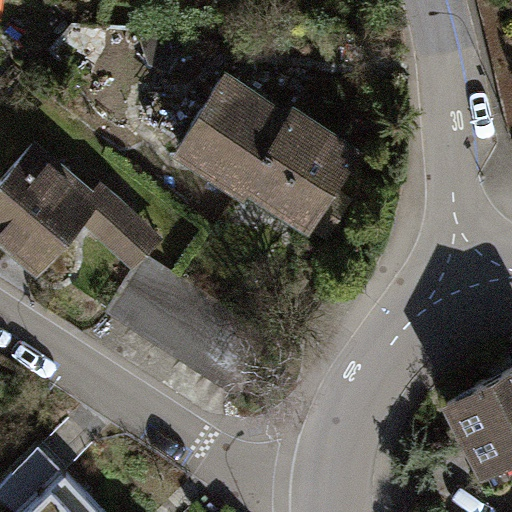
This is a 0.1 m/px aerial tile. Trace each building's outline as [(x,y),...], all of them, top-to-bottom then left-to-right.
[(240,181),(246,173),(287,112),(223,69),(176,138),(240,181)] [(292,105),(287,112),(246,173),(308,216),(355,148),(292,105)] [(31,141),(0,175),(0,226),(39,262),(83,215),(96,200),(90,195),(31,141)] [(157,231),(102,181),(90,195),(96,200),(83,215),(131,259),(157,231)] [(106,305),(133,322),(168,268),(141,251),(106,305)] [(193,285),(168,268),(133,322),(158,338),(193,285)] [(158,338),(183,354),(218,301),(193,285),(158,338)] [(183,354),(206,369),(241,316),(218,301),(183,354)] [(268,333),(241,316),(206,369),(234,387),(268,333)] [(511,359),(447,394),(484,463),(511,448),(511,359)] [(103,511),(62,470),(19,511),(103,511)]
